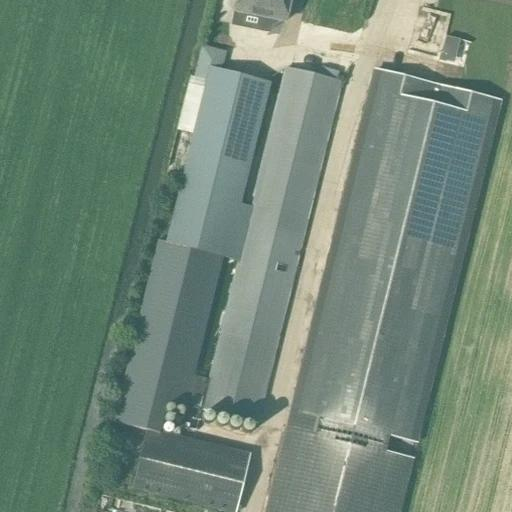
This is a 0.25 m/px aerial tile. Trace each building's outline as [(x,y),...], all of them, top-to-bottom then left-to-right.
[(236,0),(235,12),(285,22),(289,0),(236,0)] [(177,131),(193,135),(181,184),(241,199),(270,84),(221,71),(225,55),(202,49),(194,80),(190,79),(177,131)] [(241,199),(181,184),(166,244),(157,242),(120,393),(111,423),(146,432),(132,491),(218,511),(232,511),(246,456),(160,435),(167,413),(182,417),(184,409),(221,258),(237,262),(200,411),(255,425),(341,83),(286,69),(251,207),(239,204),(241,199)] [(499,105),(373,74),(290,411),(417,442),(499,105)] [(399,511),(411,465),(284,434),(265,511),(399,511)]
